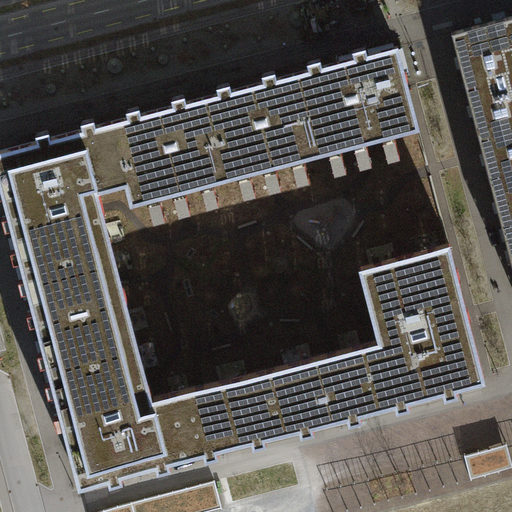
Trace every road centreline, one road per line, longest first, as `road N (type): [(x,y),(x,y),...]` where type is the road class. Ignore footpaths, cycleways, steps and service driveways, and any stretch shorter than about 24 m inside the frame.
road 1 (secondary): [(0,34),(135,0)]
road 2 (residential): [(0,392),(32,511)]
